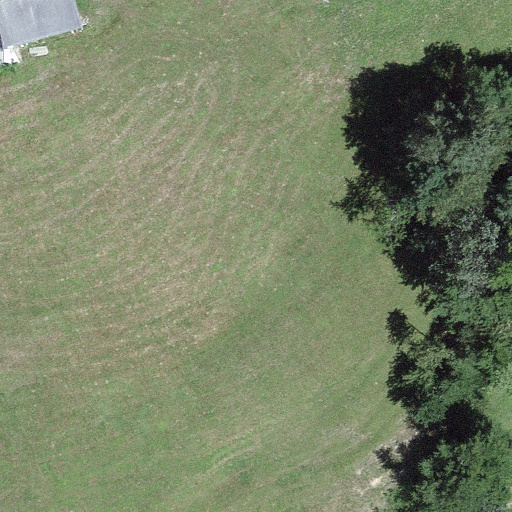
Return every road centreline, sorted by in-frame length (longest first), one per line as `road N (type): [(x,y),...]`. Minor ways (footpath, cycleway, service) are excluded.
road 1 (track): [(511,471),(451,473),(362,511)]
road 2 (track): [(106,511),(22,453),(0,422)]
